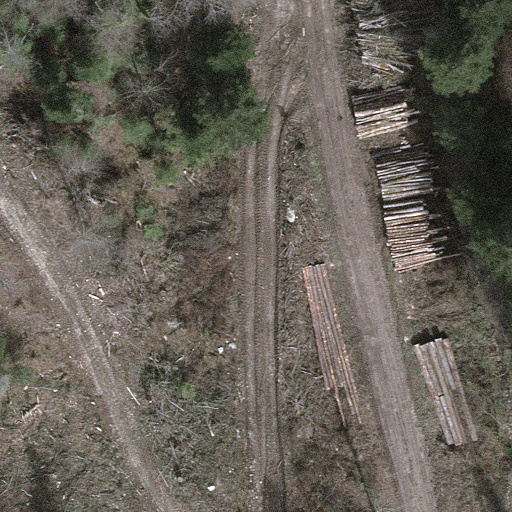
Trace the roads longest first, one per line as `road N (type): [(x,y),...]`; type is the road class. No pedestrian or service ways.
road 1 (track): [(305,0),(399,384),(421,511)]
road 2 (track): [(307,33),(282,98),(199,511)]
road 3 (track): [(176,511),(113,386),(0,204)]
